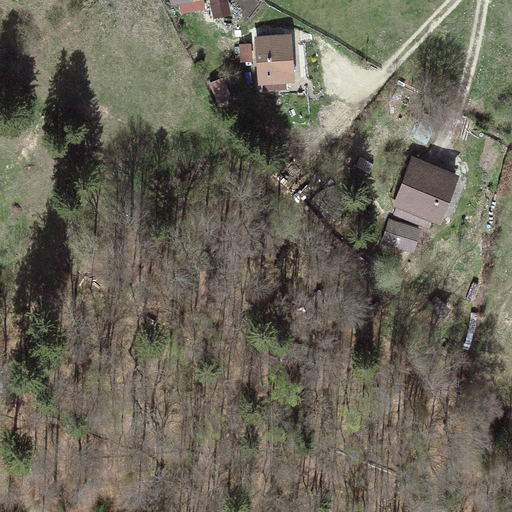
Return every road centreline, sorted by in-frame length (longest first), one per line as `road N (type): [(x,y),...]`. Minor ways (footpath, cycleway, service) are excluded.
road 1 (track): [(481,0),(437,152)]
road 2 (track): [(454,0),(366,92)]
